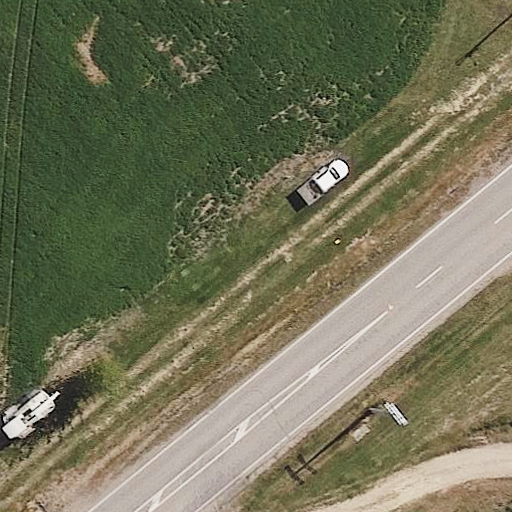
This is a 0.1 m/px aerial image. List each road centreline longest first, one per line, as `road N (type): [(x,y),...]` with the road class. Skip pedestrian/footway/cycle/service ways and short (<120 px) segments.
road 1 (primary): [(143,511),(511,209)]
road 2 (track): [(357,511),(465,466),(511,464)]
